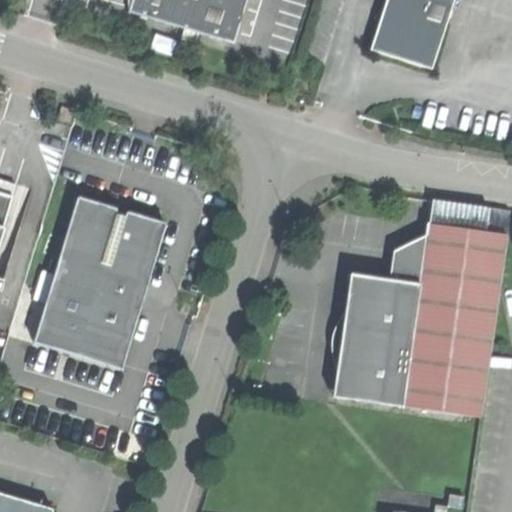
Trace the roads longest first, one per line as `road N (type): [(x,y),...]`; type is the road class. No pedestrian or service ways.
road 1 (unclassified): [(280,135),(169,511)]
road 2 (unclassified): [(0,46),(280,135)]
road 3 (unclassified): [(280,135),(511,185)]
